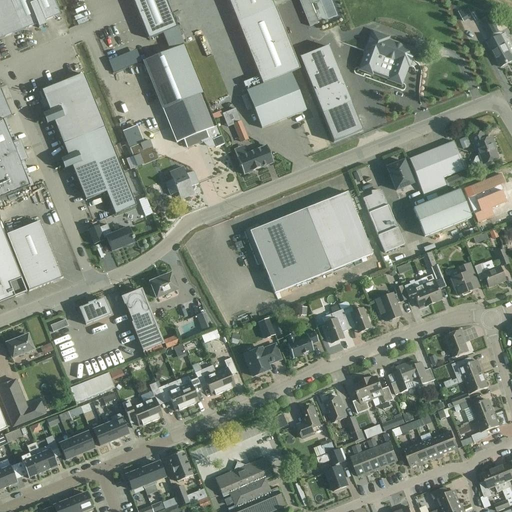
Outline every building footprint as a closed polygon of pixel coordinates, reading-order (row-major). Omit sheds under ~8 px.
[(21,0),(0,0),(0,24),(5,37),(32,26),(21,0)] [(53,0),(21,0),(32,26),(37,25),(39,28),(46,25),(44,22),(60,15),(53,0)] [(184,43),(166,0),(132,0),(149,38),(163,32),(170,49),(184,43)] [(228,0),(262,85),(246,91),(261,129),(306,111),(291,73),(300,70),(271,0),(228,0)] [(308,0),(298,0),(309,27),(318,23),(308,0)] [(499,65),(501,69),(511,62),(511,44),(505,34),(503,35),(501,32),(499,33),(490,16),(480,22),(491,40),(487,43),(499,65)] [(367,51),(360,70),(400,84),(407,66),(408,66),(413,51),(371,36),(366,51),(367,51)] [(203,93),(184,45),(161,54),(143,62),(161,109),(162,109),(176,143),(183,140),(186,148),(202,142),(202,143),(203,143),(204,144),(205,145),(206,146),(208,147),(209,148),(211,148),(212,148),(214,148),(216,148),(224,145),(217,127),(213,128),(200,94),(203,93)] [(328,46),(299,58),(334,143),(362,132),(328,46)] [(74,49),(47,61),(50,66),(69,58),(72,65),(80,62),(74,49)] [(106,193),(115,215),(136,207),(83,75),(42,92),(50,113),(42,116),(47,125),(54,122),(68,157),(60,161),(64,170),(72,167),(86,201),(106,193)] [(0,90),(0,121),(3,120),(11,117),(0,90)] [(19,162),(25,160),(19,143),(13,145),(3,120),(0,121),(0,198),(33,185),(29,186),(19,162)] [(239,120),(231,123),(239,143),(247,140),(239,120)] [(472,164),(476,173),(489,168),(487,162),(497,158),(493,146),(494,146),(491,137),(485,140),(482,132),(468,138),(473,151),(477,150),(479,156),(475,157),(472,164)] [(149,141),(129,149),(137,167),(142,165),(138,154),(152,148),(149,141)] [(409,160),(424,197),(447,187),(443,178),(465,169),(453,141),(409,160)] [(240,167),(244,175),(273,163),(266,146),(247,154),(243,146),(233,150),(237,158),(240,166),(239,166),(239,168),(240,167)] [(393,166),(387,168),(396,190),(412,183),(403,162),(401,162),(400,160),(392,164),(393,166)] [(178,193),(180,200),(194,195),(191,188),(198,185),(193,172),(186,175),(183,167),(170,173),(173,181),(165,183),(170,196),(178,193)] [(461,174),(446,180),(449,188),(464,182),(461,174)] [(474,215),(478,223),(494,217),(490,209),(506,202),(499,186),(505,184),(501,174),(469,188),(473,197),(474,196),(476,202),(480,213),(474,215)] [(378,236),(384,253),(403,246),(397,228),(382,191),(380,192),(380,191),(371,192),(371,195),(362,199),(368,213),(378,236)] [(424,237),(470,219),(459,191),(413,209),(424,237)] [(262,263),(274,294),(372,255),(347,193),(260,228),(259,226),(257,225),(245,230),(244,232),(257,265),(262,263)] [(62,278),(40,222),(6,235),(28,292),(62,278)] [(0,303),(26,293),(0,225),(0,303)] [(98,226),(88,230),(94,245),(104,241),(103,239),(106,238),(112,252),(134,243),(133,241),(134,240),(133,238),(132,238),(128,228),(111,235),(107,225),(99,228),(98,226)] [(475,245),(488,238),(485,232),(472,239),(475,245)] [(509,264),(503,250),(496,253),(501,267),(509,264)] [(416,267),(424,263),(422,258),(413,262),(416,267)] [(450,278),(457,296),(472,290),(468,279),(474,277),(469,263),(458,268),(460,274),(450,278)] [(411,270),(408,264),(396,268),(399,275),(411,270)] [(500,267),(485,273),(481,264),(474,267),(479,281),(485,279),(488,287),(505,281),(500,267)] [(421,280),(431,305),(436,302),(441,299),(438,290),(445,287),(437,266),(430,268),(435,280),(434,281),(434,280),(432,280),(431,276),(421,280)] [(177,290),(171,274),(150,282),(156,298),(177,290)] [(416,301),(419,308),(424,306),(425,307),(431,305),(421,280),(414,283),(413,281),(409,283),(409,285),(404,287),(410,303),(416,301)] [(400,303),(406,301),(401,287),(394,289),(396,295),(393,296),(393,294),(375,301),(378,308),(381,307),(387,323),(390,321),(391,324),(397,322),(397,319),(402,317),(397,304),(400,303)] [(144,352),(163,344),(151,315),(141,291),(122,298),(132,323),(131,323),(144,352)] [(217,303),(228,330),(257,318),(246,291),(217,303)] [(85,324),(86,325),(87,325),(109,315),(110,316),(111,315),(110,314),(104,300),(104,299),(103,299),(103,300),(95,303),(95,302),(88,304),(88,306),(80,309),(79,309),(80,310),(85,324)] [(356,328),(358,333),(370,328),(363,309),(353,313),(350,307),(341,311),(348,330),(356,328)] [(324,324),(331,344),(344,339),(341,333),(348,330),(341,311),(331,315),(333,320),(324,324)] [(200,314),(195,315),(200,330),(204,329),(200,314)] [(65,319),(50,326),(53,332),(68,326),(65,319)] [(258,323),(265,339),(274,335),(268,319),(258,323)] [(271,325),(276,337),(282,334),(277,323),(271,325)] [(200,336),(204,344),(219,337),(215,329),(200,336)] [(287,345),(293,359),(313,351),(311,344),(318,341),(314,331),(306,335),(307,337),(296,342),(293,334),(285,337),(288,345),(287,345)] [(448,360),(449,364),(457,361),(455,357),(468,352),(463,339),(464,338),(461,331),(446,337),(454,358),(448,360)] [(12,358),(12,359),(13,359),(13,358),(33,350),(33,351),(34,350),(33,349),(28,336),(28,335),(27,335),(7,343),(6,344),(6,345),(12,358)] [(175,335),(162,340),(165,348),(178,343),(175,335)] [(50,344),(40,346),(41,354),(52,351),(50,344)] [(173,347),(176,357),(184,354),(181,344),(173,347)] [(244,355),(253,377),(270,370),(267,365),(280,359),(275,345),(262,351),(261,349),(244,355)] [(216,373),(224,392),(232,389),(232,388),(235,387),(231,376),(237,373),(231,358),(224,361),(227,368),(216,373)] [(459,384),(483,375),(477,362),(472,364),(470,358),(451,365),(459,384)] [(415,387),(415,388),(430,383),(430,382),(435,380),(430,369),(425,371),(421,363),(418,365),(416,361),(406,365),(415,387)] [(407,390),(415,387),(406,365),(395,369),(397,373),(393,374),(397,382),(391,384),(395,396),(401,394),(408,391),(407,390)] [(224,392),(216,373),(213,366),(195,374),(198,383),(201,388),(207,386),(211,397),(215,395),(215,396),(224,392)] [(191,383),(179,388),(187,408),(196,404),(195,403),(199,402),(196,394),(202,392),(201,388),(198,383),(195,374),(188,377),(191,383)] [(483,375),(465,382),(470,395),(488,388),(483,375)] [(371,378),(365,380),(372,400),(378,397),(381,405),(382,405),(384,411),(391,408),(389,402),(393,401),(388,388),(382,390),(377,377),(371,379),(371,378)] [(15,381),(0,386),(0,395),(13,427),(31,420),(16,381),(16,380),(15,381)] [(353,402),(357,415),(369,410),(366,402),(372,400),(365,380),(359,383),(359,384),(354,386),(359,400),(353,402)] [(451,380),(444,383),(446,389),(453,386),(451,380)] [(170,401),(175,412),(178,410),(179,411),(187,408),(179,388),(168,393),(165,386),(158,389),(164,403),(170,401)] [(143,403),(151,423),(159,419),(159,418),(162,417),(158,406),(164,403),(158,389),(152,391),(154,398),(143,403)] [(451,401),(453,407),(454,407),(470,401),(468,395),(451,401)] [(339,397),(324,403),(332,424),(347,418),(339,397)] [(472,407),(470,401),(454,407),(456,412),(462,410),(462,411),(471,408),(475,420),(494,413),(489,400),(473,406),(472,407)] [(143,403),(131,408),(129,401),(122,404),(131,425),(137,422),(139,427),(142,425),(142,426),(151,423),(143,403)] [(60,422),(82,414),(79,407),(57,415),(60,422)] [(299,428),(303,438),(311,435),(309,430),(320,426),(313,408),(301,412),(306,425),(299,428)] [(441,420),(442,422),(447,420),(446,419),(451,417),(448,409),(437,413),(440,420),(441,420)] [(471,437),(474,444),(489,437),(486,431),(499,426),(494,413),(475,420),(480,433),(471,437)] [(110,418),(112,422),(119,439),(129,435),(122,418),(120,414),(110,418)] [(352,434),(355,444),(365,441),(361,430),(360,431),(355,417),(346,421),(351,435),(352,434)] [(414,422),(417,429),(426,425),(424,418),(414,422)] [(102,426),(109,443),(119,439),(112,422),(102,426)] [(405,426),(407,433),(417,429),(414,422),(405,426)] [(363,430),(367,439),(381,434),(378,425),(363,430)] [(100,447),(109,443),(102,426),(93,430),(100,447)] [(407,433),(405,426),(395,430),(397,437),(407,433)] [(88,432),(78,436),(85,453),(95,449),(88,432)] [(451,432),(441,435),(448,453),(458,449),(451,432)] [(382,446),(389,466),(398,462),(390,443),(389,443),(386,435),(383,436),(386,445),(382,446)] [(441,435),(432,439),(439,457),(448,453),(441,435)] [(48,446),(39,450),(47,471),(57,467),(52,453),(58,450),(52,436),(46,439),(48,446)] [(68,440),(75,457),(85,453),(78,436),(68,440)] [(371,440),(382,469),(389,466),(382,446),(378,448),(374,439),(371,440)] [(432,439),(422,443),(429,460),(439,457),(432,439)] [(66,461),(75,457),(68,440),(59,444),(66,461)] [(367,452),(374,472),(382,469),(371,440),(367,442),(371,450),(367,452)] [(413,447),(420,464),(429,460),(422,443),(413,447)] [(355,446),(366,474),(374,472),(367,452),(362,454),(359,445),(355,446)] [(351,458),(358,478),(366,474),(355,446),(351,448),(355,457),(351,458)] [(420,464),(413,447),(403,450),(410,468),(420,464)] [(334,467),(335,469),(340,467),(340,468),(341,468),(340,465),(345,463),(340,449),(328,453),(327,454),(333,467),(334,467)] [(47,471),(39,450),(29,454),(38,475),(47,471)] [(192,476),(182,452),(168,458),(171,466),(170,467),(173,474),(174,474),(177,482),(192,476)] [(29,454),(19,458),(21,462),(28,479),(38,475),(29,454)] [(227,509),(228,511),(271,511),(285,506),(277,488),(270,491),(265,480),(272,477),(264,458),(246,466),(237,462),(233,471),(215,479),(223,498),(229,495),(234,506),(227,509)] [(159,463),(148,468),(154,482),(165,478),(159,463)] [(495,469),(504,491),(509,489),(507,482),(511,480),(511,476),(507,465),(495,469)] [(10,467),(0,471),(7,488),(17,484),(10,467)] [(348,487),(340,468),(340,467),(335,469),(326,473),(334,492),(348,487)] [(143,486),(143,487),(144,489),(155,485),(154,482),(148,468),(137,472),(143,486)] [(482,493),(484,499),(491,496),(489,490),(494,487),(498,494),(504,491),(495,469),(482,474),(485,482),(479,484),(482,493)] [(132,491),(143,487),(143,486),(137,472),(126,476),(132,491)] [(174,491),(180,507),(188,504),(182,488),(174,491)] [(437,500),(441,508),(458,501),(453,491),(448,494),(445,488),(430,494),(434,501),(437,500)] [(86,494),(75,498),(80,511),(91,511),(93,511),(92,509),(86,494)] [(80,511),(75,498),(65,502),(68,511),(80,511)] [(165,510),(177,505),(175,498),(162,503),(165,510)] [(207,499),(199,503),(201,507),(209,503),(207,499)] [(507,500),(493,506),(495,511),(498,511),(510,507),(507,500)] [(458,501),(441,508),(442,511),(457,511),(462,510),(458,501)] [(68,511),(65,502),(54,507),(55,511),(68,511)] [(151,506),(152,511),(156,511),(164,509),(161,502),(151,506)]
